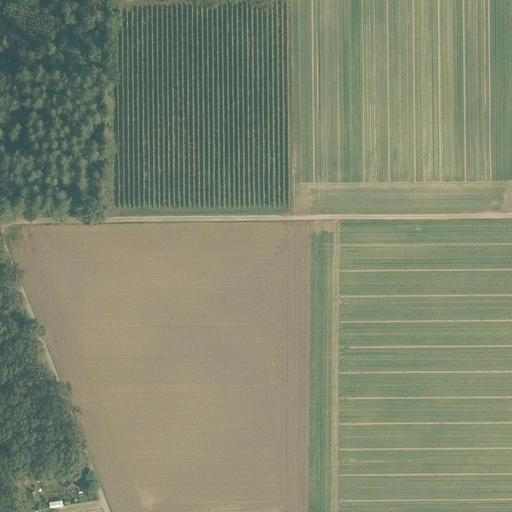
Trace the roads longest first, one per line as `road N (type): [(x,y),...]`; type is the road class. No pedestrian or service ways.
road 1 (track): [(0,221),(511,215)]
road 2 (track): [(0,235),(107,511)]
road 3 (track): [(292,0),(293,218)]
road 4 (track): [(0,89),(102,0)]
